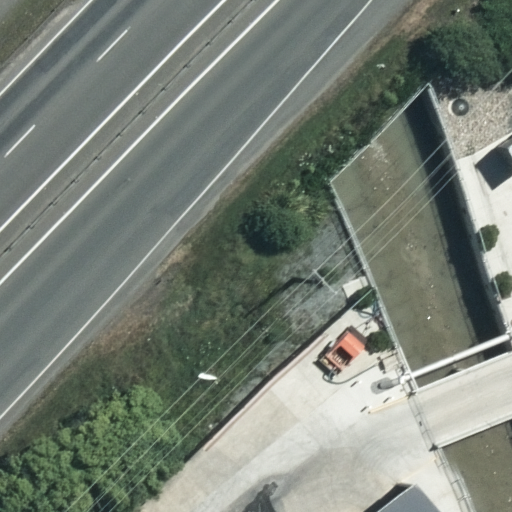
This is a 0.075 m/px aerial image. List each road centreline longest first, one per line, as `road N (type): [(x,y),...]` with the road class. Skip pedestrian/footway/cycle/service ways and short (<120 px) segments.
road 1 (trunk): [(326,0),(0,351)]
road 2 (trunk): [(0,161),(157,0)]
